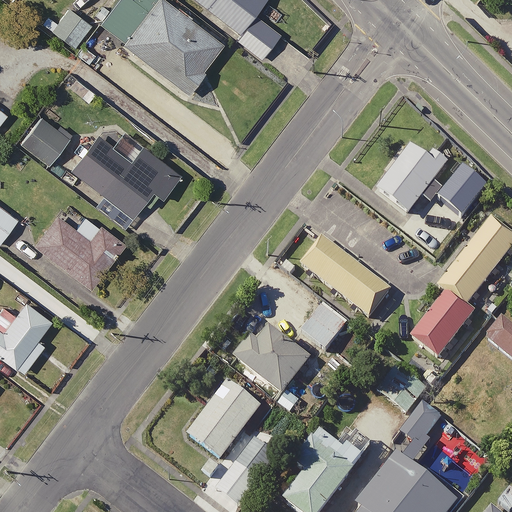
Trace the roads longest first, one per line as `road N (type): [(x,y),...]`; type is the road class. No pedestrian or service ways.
road 1 (residential): [(83,441),(398,18)]
road 2 (secondary): [(398,18),(511,129)]
